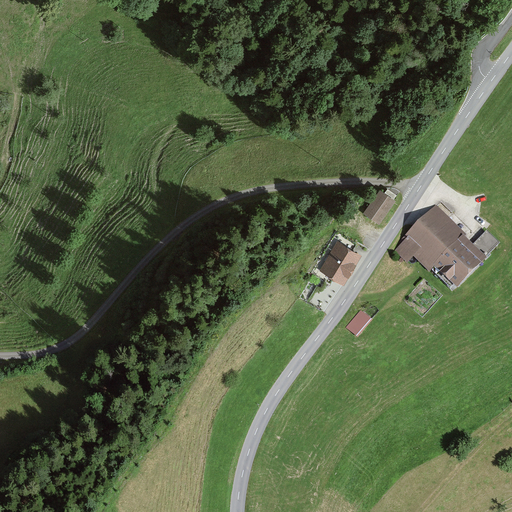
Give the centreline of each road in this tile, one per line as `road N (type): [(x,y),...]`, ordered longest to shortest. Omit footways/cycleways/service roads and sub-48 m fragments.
road 1 (tertiary): [(490,81),(271,400),(250,445),(237,511)]
road 2 (track): [(0,356),(57,351),(75,341),(187,222)]
road 3 (track): [(187,222),(259,190),(361,182),(417,191)]
road 4 (track): [(421,511),(511,419)]
